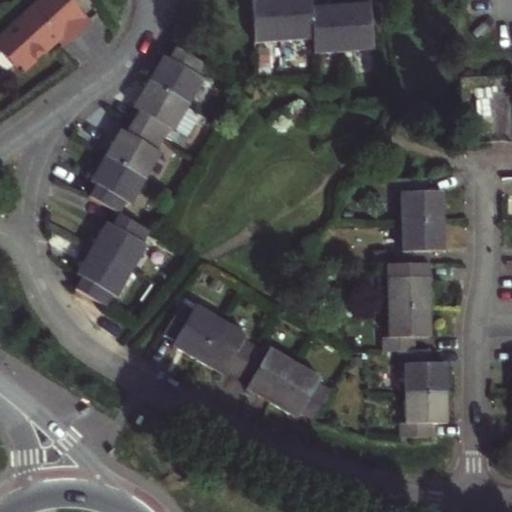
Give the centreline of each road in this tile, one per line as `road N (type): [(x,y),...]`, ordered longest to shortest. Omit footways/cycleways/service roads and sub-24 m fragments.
road 1 (residential): [(475,502),(321,477),(194,412),(74,339),(40,295),(23,254)]
road 2 (residential): [(482,163),(472,346),(475,502)]
road 3 (residential): [(135,511),(71,444),(0,391)]
road 4 (residential): [(23,254),(21,204),(56,109)]
road 5 (residential): [(56,109),(124,60),(144,30),(150,0)]
road 6 (primary): [(134,511),(77,490),(15,501)]
